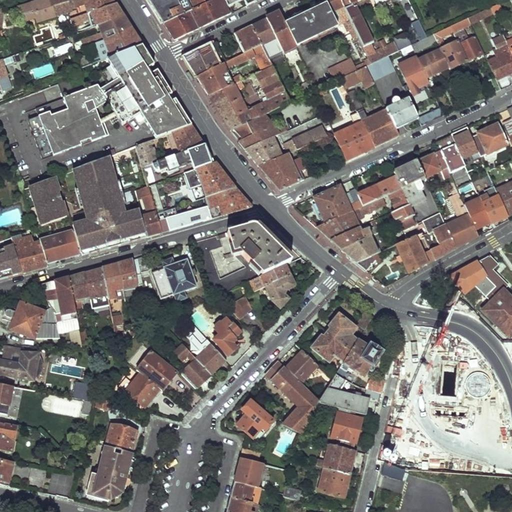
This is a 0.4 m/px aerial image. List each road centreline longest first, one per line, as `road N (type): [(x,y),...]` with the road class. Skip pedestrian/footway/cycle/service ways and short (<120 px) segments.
road 1 (residential): [(0,291),(268,207)]
road 2 (residential): [(268,207),(511,94)]
road 3 (residential): [(340,273),(195,436)]
road 4 (residential): [(361,511),(413,316)]
road 5 (secondary): [(164,58),(222,152),(268,207)]
road 6 (residential): [(390,309),(420,283),(511,234)]
road 7 (residential): [(286,0),(164,58)]
road 8 (secondary): [(413,316),(459,324),(493,352),(511,386)]
